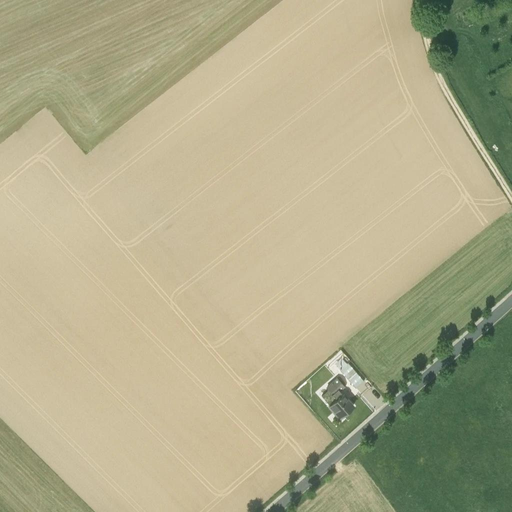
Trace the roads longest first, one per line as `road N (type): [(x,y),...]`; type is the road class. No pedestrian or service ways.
road 1 (tertiary): [(271,511),(511,299)]
road 2 (track): [(511,198),(448,94),(419,0)]
